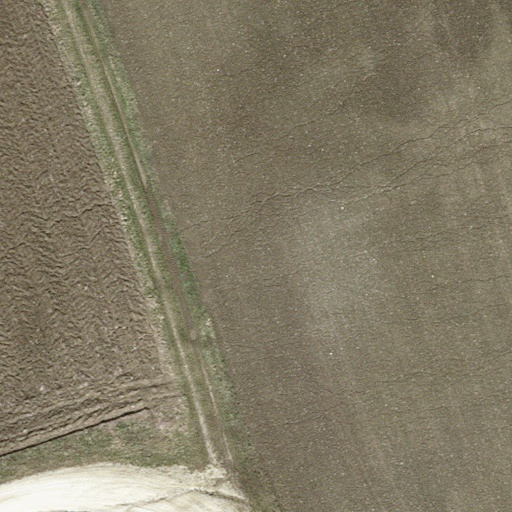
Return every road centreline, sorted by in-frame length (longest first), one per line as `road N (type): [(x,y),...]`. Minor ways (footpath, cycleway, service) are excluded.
road 1 (track): [(61,0),(231,511)]
road 2 (track): [(0,505),(142,442),(212,511)]
